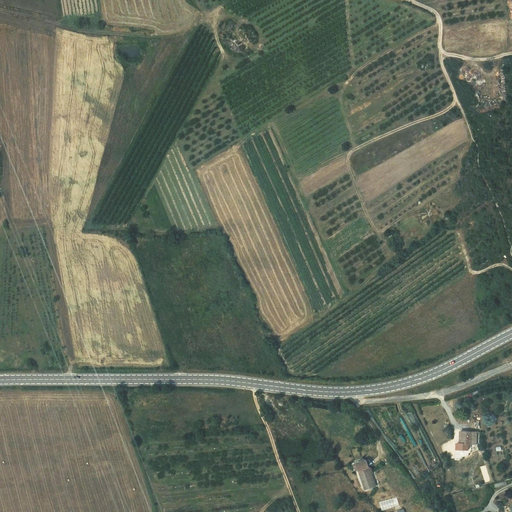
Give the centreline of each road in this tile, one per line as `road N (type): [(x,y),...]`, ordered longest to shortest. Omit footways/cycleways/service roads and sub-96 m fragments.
road 1 (tertiary): [(343,392),(214,380),(0,381)]
road 2 (track): [(400,0),(434,14),(444,76),(511,256)]
road 3 (track): [(228,0),(163,39),(0,10)]
road 4 (tertiary): [(511,335),(422,377),(343,392)]
road 5 (residential): [(343,392),(356,402),(438,395),(511,365)]
